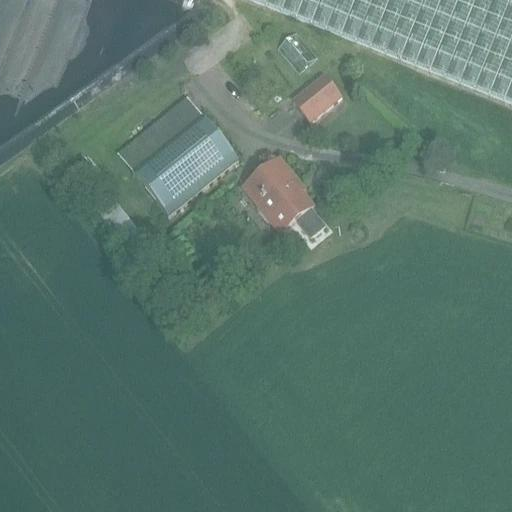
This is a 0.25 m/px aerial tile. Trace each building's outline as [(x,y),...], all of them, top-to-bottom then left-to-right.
[(511,0),(242,0),(511,106),(511,0)] [(312,28),(293,44),(313,68),(332,52),(312,28)] [(293,105),(311,127),(342,102),(324,80),(293,105)] [(134,178),(169,222),(239,165),(204,122),(134,178)] [(281,162),(253,185),(264,199),(262,201),(264,203),(256,209),(270,226),(273,224),(283,236),(297,225),(311,243),(325,231),(311,214),(315,211),(296,188),(299,186),(281,162)] [(122,203),(139,231),(155,221),(138,193),(122,203)]
